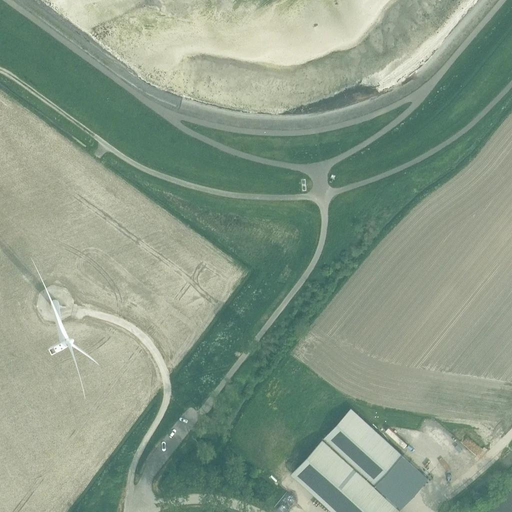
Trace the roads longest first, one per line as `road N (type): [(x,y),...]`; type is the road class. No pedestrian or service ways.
road 1 (unclassified): [(130,511),(133,498),(305,280),(323,240),(321,199)]
road 2 (track): [(0,63),(114,153),(163,179),(236,199)]
road 3 (unclassified): [(321,199),(431,151)]
